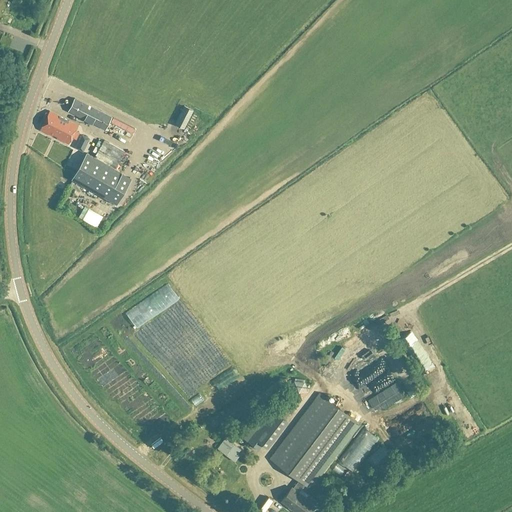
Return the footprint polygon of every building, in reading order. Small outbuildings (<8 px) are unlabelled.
[(111,118),(74,99),(67,112),(104,131),(111,118)] [(192,111),(183,106),(174,124),(183,129),(192,111)] [(49,112),(39,131),(68,145),(75,132),(77,126),(49,112)] [(103,141),(103,140),(100,146),(99,149),(96,154),(93,158),(115,170),(124,152),(103,141)] [(72,180),(116,204),(130,178),(115,170),(93,158),(86,154),(72,180)] [(365,398),(366,400),(373,416),(403,402),(400,395),(413,389),(408,378),(394,384),(388,371),(376,376),(377,377),(352,388),(357,401),(365,398)] [(281,502),(294,511),(302,511),(310,502),(298,493),(304,485),(306,487),(355,421),(319,394),(270,459),(299,481),(292,489),(291,488),(281,502)] [(354,407),(352,413),(363,419),(366,413),(354,407)] [(270,413),(247,448),(257,454),(261,449),(269,454),(293,416),(290,414),(288,416),(278,410),(274,416),(270,413)] [(464,443),(478,436),(472,425),(458,432),(464,443)] [(338,462),(354,473),(379,439),(364,428),(338,462)] [(225,438),(217,448),(234,462),(242,451),(225,438)] [(383,446),(367,460),(377,470),(392,457),(383,446)]
